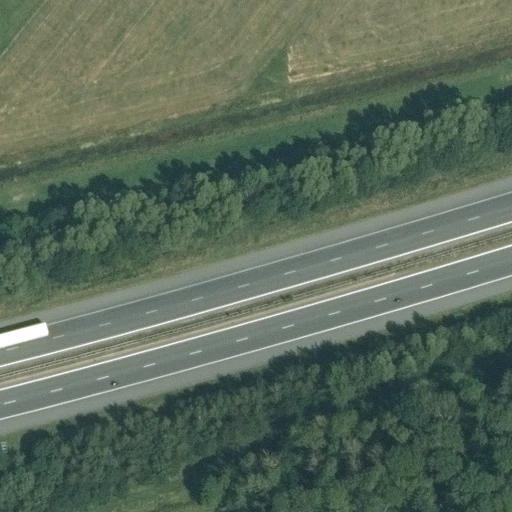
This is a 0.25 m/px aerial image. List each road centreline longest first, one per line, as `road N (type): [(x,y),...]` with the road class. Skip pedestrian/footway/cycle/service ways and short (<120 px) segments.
road 1 (motorway): [(511,206),(187,304),(0,349)]
road 2 (motorway): [(0,401),(202,351),(511,258)]
